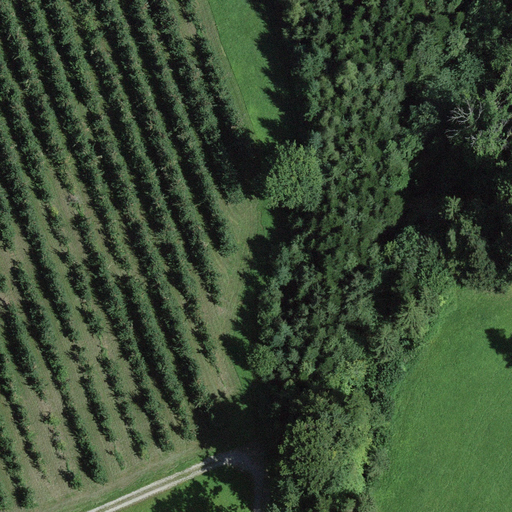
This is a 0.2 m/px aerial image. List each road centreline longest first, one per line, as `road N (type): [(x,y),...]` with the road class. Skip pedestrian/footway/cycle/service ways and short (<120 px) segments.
road 1 (track): [(241,451),(263,398),(259,261),(306,87),(276,0)]
road 2 (track): [(262,511),(241,451),(99,511)]
